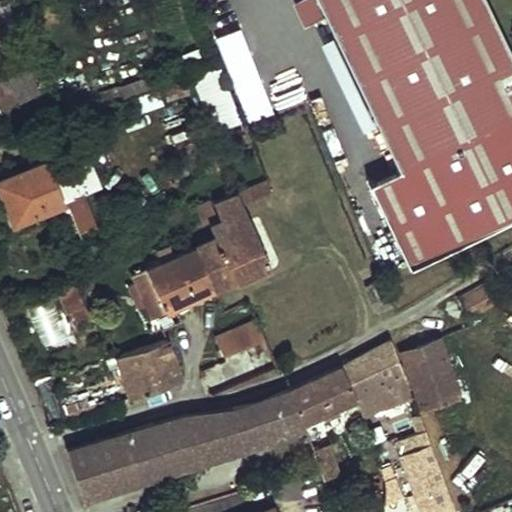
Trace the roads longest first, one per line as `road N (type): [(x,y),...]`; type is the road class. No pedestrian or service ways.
road 1 (unknown): [(32,454),(328,351),(511,254)]
road 2 (tertiary): [(56,511),(0,377)]
